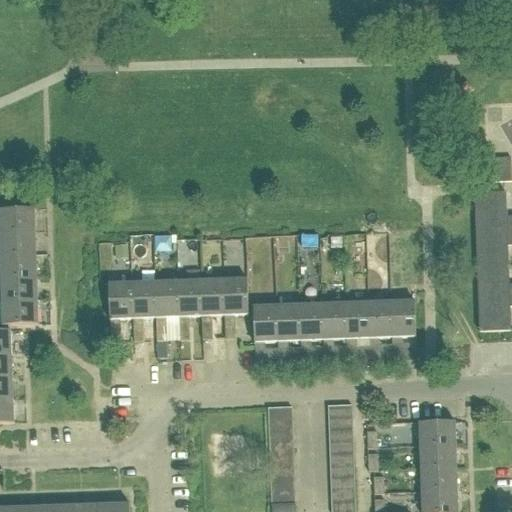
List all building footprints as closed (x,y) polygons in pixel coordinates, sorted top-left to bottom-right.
[(474,92),(467,84),(449,100),(456,108),(474,92)] [(511,178),(511,160),(494,161),(494,183),(495,184),(511,183),(511,178)] [(480,334),(511,333),(511,331),(511,308),(511,218),(507,219),(506,195),(475,196),(480,334)] [(0,225),(0,237),(37,236),(36,212),(0,213),(0,225)] [(1,260),(37,258),(37,236),(0,237),(1,260)] [(65,249),(67,280),(110,278),(107,247),(65,249)] [(129,248),(116,249),(116,259),(129,259),(129,248)] [(2,282),(38,281),(37,258),(1,260),(2,282)] [(3,305),(39,304),(38,281),(2,282),(3,305)] [(224,282),(225,319),(249,318),(248,281),(224,282)] [(224,282),(201,283),(202,320),(225,319),(224,282)] [(190,320),(202,320),(201,283),(178,284),(180,321),(181,344),(191,344),(190,320)] [(167,321),(180,321),(178,284),(156,285),(157,321),(158,321),(158,345),(168,345),(167,321)] [(122,346),(121,323),(134,322),(133,285),(109,286),(110,323),(111,323),(112,347),(122,346)] [(144,322),(157,321),(156,285),(133,285),(134,322),(135,346),(145,346),(144,322)] [(391,304),(392,341),(415,340),(416,340),(415,303),(391,304)] [(39,304),(3,305),(3,329),(40,327),(39,304)] [(380,341),(392,341),(391,304),(368,305),(370,341),(371,365),(381,365),(380,341)] [(346,306),(347,342),(370,341),(368,305),(346,306)] [(323,307),(324,343),(347,342),(346,306),(323,307)] [(279,345),(301,344),(300,307),(277,308),(279,345)] [(300,307),(301,344),(312,344),(324,343),(323,307),(300,307)] [(255,346),(279,345),(277,308),(254,309),(255,346)] [(226,342),(236,342),(236,326),(226,326),(226,342)] [(214,343),(213,327),(203,327),(204,343),(214,343)] [(0,357),(13,357),(12,334),(0,334),(0,357)] [(168,361),(168,345),(158,345),(159,361),(168,361)] [(393,348),(394,355),(394,364),(404,364),(403,348),(393,348)] [(358,366),(357,349),(347,350),(348,366),(358,366)] [(325,358),(325,367),(335,367),(334,351),(324,351),(325,358)] [(313,368),(312,352),(301,352),(302,368),(313,368)] [(280,369),(291,368),(290,353),(279,353),(280,369)] [(257,370),(267,370),(266,354),(256,354),(257,370)] [(0,380),(13,380),(13,357),(0,357),(0,380)] [(0,403),(14,403),(13,380),(0,380),(0,403)] [(14,403),(0,403),(0,427),(15,427),(14,403)] [(329,422),(353,421),(353,409),(328,410),(329,422)] [(269,424),(293,423),(292,411),(268,412),(268,413),(269,424)] [(329,434),(354,433),(353,421),(329,422),(329,434)] [(269,436),(293,435),(293,423),(269,424),(269,436)] [(420,449),(457,448),(456,424),(419,425),(420,449)] [(330,446),(354,445),(354,433),(329,434),(330,446)] [(368,452),(378,451),(378,434),(367,435),(368,452)] [(270,448),(294,447),(293,435),(269,436),(270,448)] [(330,458),(354,457),(354,445),(330,446),(330,458)] [(270,460),(294,459),(294,447),(270,448),(270,460)] [(421,472),(457,470),(457,448),(420,449),(421,472)] [(331,470),(355,469),(354,457),(330,458),(331,470)] [(369,474),(374,474),(379,474),(378,457),(368,457),(369,474)] [(271,472),(295,471),(294,459),(270,460),(271,472)] [(331,482),(355,481),(355,469),(331,470),(331,482)] [(422,494),(458,493),(457,470),(421,472),(422,494)] [(271,484),(295,483),(295,471),(271,472),(271,484)] [(375,496),(384,496),(384,480),(374,480),(375,496)] [(331,494),(356,493),(355,481),(331,482),(331,494)] [(272,496),(296,495),(295,483),(271,484),(272,496)] [(332,505),(356,505),(356,493),(331,494),(332,505)] [(458,511),(458,493),(422,494),(422,511),(458,511)] [(272,508),(296,507),(296,495),(272,496),(272,508)] [(375,511),(385,511),(385,502),(375,502),(375,511)]
